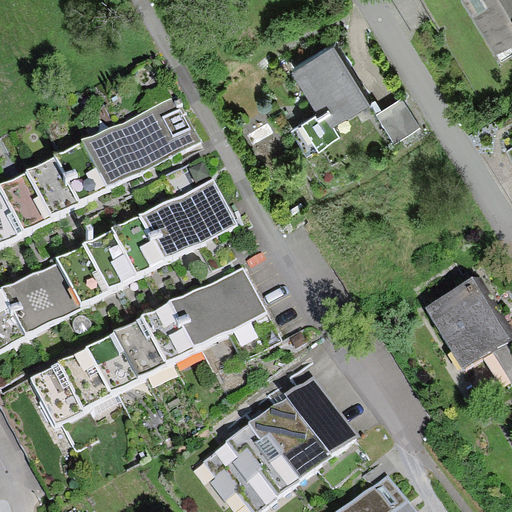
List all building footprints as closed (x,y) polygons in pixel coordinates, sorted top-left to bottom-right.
[(511,0),(464,0),(496,51),(511,41),(511,0)] [(371,100),(335,40),(293,66),(320,110),(291,127),(307,154),(340,133),(334,123),(371,100)] [(421,126),(403,96),(376,112),(394,142),(421,126)] [(0,252),(203,143),(178,97),(0,193),(0,252)] [(0,357),(239,228),(213,182),(0,297),(0,357)] [(55,433),(269,316),(244,270),(30,386),(55,433)] [(425,313),(463,375),(495,356),(511,345),(511,331),(480,280),(425,313)] [(511,345),(495,356),(511,384),(511,345)] [(358,417),(351,421),(358,433),(377,422),(345,367),(333,374),(358,417)] [(251,511),(266,511),(361,439),(315,380),(204,466),(215,481),(211,484),(227,505),(238,496),(251,511)] [(345,511),(417,511),(388,476),(345,511)]
